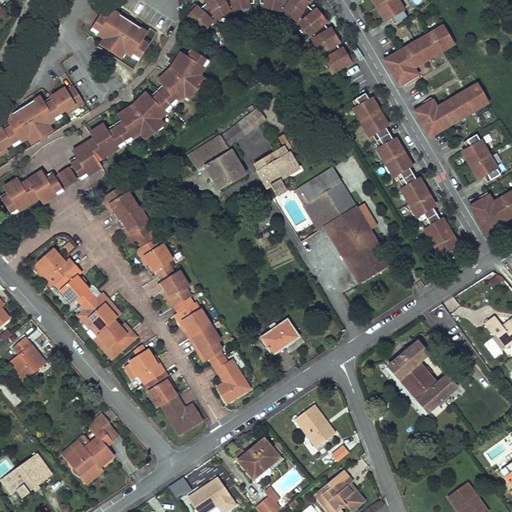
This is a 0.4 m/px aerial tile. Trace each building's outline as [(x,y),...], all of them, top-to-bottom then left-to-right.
[(206,0),(207,3),(201,9),(198,11),(195,9),(186,19),(200,31),(211,19),(210,18),(214,15),(214,16),(228,8),(233,5),(233,6),(249,3),(255,4),(254,0),(206,0)] [(264,5),(280,9),(281,8),(285,10),(298,19),(299,18),(303,21),(302,22),(312,34),(314,33),(316,37),(315,37),(323,52),(324,51),(328,57),(326,57),(335,72),(344,66),(351,62),(345,51),(341,53),(339,50),(336,44),(339,42),(333,31),(330,33),(328,30),(324,24),(327,21),(319,12),(316,14),(314,11),(317,10),(315,8),(312,11),(306,5),(308,2),(304,0),(259,0),(260,3),(264,4),(264,5)] [(372,0),(385,21),(388,18),(387,15),(384,16),(380,8),(382,7),(379,2),(377,3),(374,0),(372,0)] [(374,0),(377,3),(379,2),(382,7),(380,8),(384,16),(387,15),(388,18),(390,17),(394,24),(406,17),(402,11),(404,10),(398,0),(374,0)] [(228,8),(214,16),(216,19),(230,11),(228,8)] [(97,35),(104,39),(125,53),(132,57),(134,54),(141,58),(149,46),(142,41),(144,38),(147,33),(134,24),(127,20),(113,10),(110,16),(108,18),(101,14),(92,28),(99,32),(97,35)] [(297,22),(298,19),(285,10),(283,13),(297,22)] [(213,21),(211,19),(200,31),(202,34),(213,21)] [(312,34),(302,22),(299,23),(310,36),(312,34)] [(418,76),(414,69),(411,64),(414,63),(415,65),(422,61),(421,58),(427,55),(428,58),(436,53),(435,51),(440,48),(442,50),(449,45),(448,43),(452,41),(443,26),(403,50),(389,57),(404,83),(418,76)] [(323,52),(315,37),(312,39),(320,53),(323,52)] [(107,49),(115,54),(122,58),(125,53),(104,39),(100,44),(107,49)] [(411,64),(414,69),(455,45),(452,41),(448,43),(449,45),(442,50),(440,48),(435,51),(436,53),(428,58),(427,55),(421,58),(422,61),(415,65),(414,63),(411,64)] [(189,58),(194,51),(191,49),(186,56),(189,58)] [(160,118),(166,113),(163,110),(169,105),(175,99),(178,102),(185,95),(190,99),(206,81),(200,76),(205,69),(202,67),(207,60),(194,51),(189,58),(186,56),(182,53),(172,66),(174,67),(170,71),(169,70),(158,82),(161,86),(164,89),(159,94),(153,100),(150,97),(147,93),(136,104),(137,105),(133,109),(131,107),(117,116),(120,121),(123,124),(116,128),(108,132),(106,129),(104,125),(89,133),(94,141),(88,145),(87,143),(73,152),(76,157),(78,160),(71,164),(79,177),(86,173),(88,176),(102,167),(97,159),(99,159),(101,160),(102,159),(103,156),(104,158),(118,149),(116,145),(124,141),(130,137),(133,140),(140,135),(145,140),(165,125),(160,118)] [(134,54),(132,57),(139,62),(141,58),(134,54)] [(324,59),(332,73),(335,72),(326,57),(324,59)] [(398,87),(404,83),(389,57),(383,61),(398,87)] [(210,62),(207,60),(202,67),(205,69),(210,62)] [(464,91),(453,98),(455,100),(452,102),(450,100),(440,105),(441,108),(438,110),(437,107),(433,100),(419,109),(434,134),(448,126),(446,123),(486,100),(477,84),(467,89),(469,92),(466,94),(464,91)] [(156,91),(159,94),(164,89),(161,86),(156,91)] [(45,105),(44,102),(41,97),(27,106),(20,110),(6,119),(9,124),(11,127),(4,131),(2,128),(0,129),(0,156),(0,157),(0,156),(0,152),(6,149),(13,145),(19,140),(21,143),(28,139),(49,125),(55,122),(54,118),(61,114),(68,110),(75,105),(76,108),(84,104),(74,87),(67,91),(66,89),(51,98),(53,101),(45,105)] [(156,91),(150,97),(153,100),(159,94),(156,91)] [(364,122),(372,135),(373,134),(381,148),(380,148),(387,161),(395,175),(397,174),(405,188),(404,189),(411,201),(420,216),(421,215),(428,228),(427,228),(435,241),(443,256),(444,255),(448,262),(461,255),(457,248),(455,245),(458,243),(445,222),(442,224),(440,221),(433,208),(431,204),(434,203),(421,182),(418,183),(417,180),(409,167),(407,164),(410,162),(398,142),(394,143),(392,140),(385,127),(383,124),(386,123),(374,102),(371,103),(369,100),(365,93),(361,96),(353,100),(357,108),(356,108),(364,122)] [(169,105),(172,108),(178,102),(175,99),(169,105)] [(172,108),(169,105),(163,110),(166,113),(172,108)] [(360,124),(364,122),(356,108),(352,110),(360,124)] [(427,138),(434,134),(419,109),(413,112),(427,138)] [(247,117),(255,127),(266,119),(259,110),(250,114),(247,117)] [(245,135),(255,127),(247,117),(237,124),(245,135)] [(368,137),(372,135),(364,122),(360,124),(368,137)] [(245,135),(237,124),(229,131),(237,142),(245,135)] [(49,125),(28,139),(31,144),(37,141),(47,135),(53,131),(49,125)] [(234,144),(237,142),(229,131),(226,133),(234,144)] [(220,136),(188,157),(199,172),(206,167),(220,190),(245,175),(228,148),(234,144),(226,133),(221,137),(220,136)] [(480,141),(476,135),(464,142),(468,148),(467,149),(468,152),(466,154),(470,161),(473,160),(476,166),(474,167),(478,175),(481,173),(483,177),(484,176),(487,183),(500,175),(496,168),(498,168),(481,140),(480,141)] [(116,145),(118,149),(126,144),(124,141),(116,145)] [(258,172),(267,188),(271,186),(281,180),(299,169),(289,153),(287,155),(283,147),(270,155),(275,162),(258,172)] [(376,150),(384,163),(387,161),(380,148),(376,150)] [(467,149),(462,152),(478,180),(483,177),(481,173),(478,175),(474,167),(476,166),(473,160),(470,161),(466,154),(468,152),(467,149)] [(392,177),(395,175),(387,161),(384,163),(392,177)] [(333,168),(299,188),(305,198),(308,202),(342,183),(333,168)] [(69,169),(59,176),(65,186),(76,180),(69,169)] [(17,209),(19,211),(32,203),(31,201),(35,202),(38,197),(43,204),(57,196),(55,192),(62,188),(54,175),(47,180),(45,177),(42,171),(27,180),(29,182),(23,186),(18,178),(3,187),(8,196),(1,200),(9,213),(17,209)] [(287,190),(281,180),(271,186),(277,196),(287,190)] [(356,207),(342,183),(308,202),(303,205),(318,230),(327,225),(356,207)] [(112,214),(116,221),(138,208),(128,192),(125,194),(121,186),(105,196),(115,212),(112,214)] [(411,201),(404,189),(400,191),(408,204),(411,201)] [(489,196),(475,204),(490,230),(504,222),(501,217),(504,216),(505,218),(511,214),(511,210),(511,211),(511,210),(511,192),(493,203),(489,196)] [(109,209),(112,214),(115,212),(105,196),(102,198),(109,209)] [(416,218),(420,216),(411,201),(408,204),(416,218)] [(484,234),(490,230),(475,204),(469,208),(484,234)] [(135,242),(137,240),(149,233),(151,232),(147,225),(150,223),(140,207),(138,208),(116,221),(121,229),(126,226),(135,242)] [(356,207),(327,225),(353,269),(383,251),(356,207)] [(501,217),(504,222),(511,217),(511,210),(511,211),(511,210),(511,214),(505,218),(504,216),(501,217)] [(121,229),(124,234),(126,234),(132,244),(135,242),(126,226),(121,229)] [(431,243),(435,241),(427,228),(423,230),(431,243)] [(137,240),(141,247),(153,240),(149,233),(137,240)] [(156,271),(172,261),(173,260),(163,244),(160,246),(155,238),(153,240),(141,247),(139,248),(149,266),(146,268),(150,274),(156,271)] [(440,258),(443,256),(435,241),(431,243),(440,258)] [(135,250),(146,268),(149,266),(139,248),(135,250)] [(53,250),(36,264),(48,278),(44,281),(50,288),(55,284),(75,266),(69,259),(64,263),(62,260),(57,255),(53,250)] [(383,251),(353,269),(362,282),(391,265),(383,251)] [(156,271),(159,276),(171,268),(175,266),(172,261),(156,271)] [(32,267),(44,281),(48,278),(36,264),(32,267)] [(78,300),(81,304),(97,290),(93,286),(88,290),(83,284),(78,279),(76,276),(81,272),(75,266),(55,284),(73,304),(78,300)] [(179,271),(175,274),(171,268),(159,276),(162,281),(157,285),(161,292),(164,290),(174,307),(190,297),(191,297),(186,289),(189,287),(179,271)] [(498,273),(488,281),(494,288),(504,280),(498,273)] [(81,304),(85,309),(78,316),(90,329),(87,331),(93,339),(114,321),(116,319),(110,312),(104,305),(109,301),(103,294),(102,295),(97,290),(81,304)] [(164,290),(161,292),(171,309),(174,307),(164,290)] [(192,301),(190,297),(174,307),(177,313),(174,314),(181,326),(183,331),(188,339),(211,325),(201,309),(197,311),(192,302),(192,301)] [(0,326),(9,319),(0,308),(0,302),(1,302),(0,301),(0,326)] [(115,308),(109,301),(104,305),(110,312),(115,308)] [(511,319),(503,326),(495,316),(484,324),(492,334),(494,333),(499,329),(503,335),(498,338),(505,348),(511,344),(511,342),(511,319)] [(287,320),(260,338),(272,355),(299,337),(287,320)] [(114,321),(93,339),(111,359),(136,338),(130,331),(126,334),(119,326),(114,321)] [(126,334),(130,331),(124,323),(119,326),(126,334)] [(212,365),(224,358),(220,352),(222,351),(217,343),(221,341),(211,325),(188,339),(193,346),(197,344),(206,361),(209,359),(212,365)] [(7,327),(0,332),(0,336),(3,341),(13,334),(7,327)] [(499,329),(494,333),(498,338),(503,335),(499,329)] [(24,338),(12,348),(18,355),(8,363),(23,382),(46,363),(24,338)] [(485,344),(494,356),(500,352),(491,339),(485,344)] [(418,342),(388,366),(427,413),(447,396),(457,388),(447,376),(436,384),(419,363),(428,355),(418,342)] [(147,350),(146,351),(142,344),(140,346),(133,351),(136,356),(128,361),(130,363),(137,376),(139,378),(142,376),(146,383),(164,371),(160,364),(157,366),(152,357),(147,350)] [(197,344),(193,346),(196,352),(203,363),(206,361),(197,344)] [(155,355),(152,357),(157,366),(160,364),(155,355)] [(227,362),(224,358),(212,365),(215,370),(218,368),(226,381),(223,383),(216,387),(226,404),(250,389),(232,359),(227,362)] [(134,378),(137,376),(130,363),(126,365),(134,378)] [(425,415),(427,413),(388,366),(385,369),(403,389),(399,392),(404,399),(408,395),(425,415)] [(215,370),(219,377),(223,383),(226,381),(218,368),(215,370)] [(160,405),(174,397),(176,396),(172,389),(166,379),(168,378),(164,371),(146,383),(149,389),(147,391),(157,407),(160,405)] [(166,379),(172,389),(174,388),(168,378),(166,379)] [(183,410),(186,409),(177,395),(176,396),(174,397),(183,410)] [(174,397),(160,405),(179,435),(202,421),(192,405),(186,409),(183,410),(174,397)] [(316,448),(332,436),(323,424),(327,421),(315,405),(295,419),(316,448)] [(77,440),(65,450),(71,458),(68,460),(80,474),(87,483),(99,472),(97,469),(100,466),(113,456),(106,447),(112,442),(111,440),(101,429),(108,423),(109,423),(102,414),(88,426),(97,436),(84,448),(77,440)] [(323,424),(332,436),(336,433),(327,421),(323,424)] [(118,435),(108,423),(101,429),(111,440),(118,435)] [(312,455),(318,450),(308,438),(303,442),(312,455)] [(287,458),(276,445),(272,448),(268,442),(262,447),(260,444),(240,460),(254,478),(257,482),(267,474),(271,475),(272,471),(287,458)] [(325,464),(347,451),(341,442),(320,456),(325,464)] [(71,458),(65,450),(62,452),(68,460),(71,458)] [(39,473),(47,468),(36,454),(9,474),(19,487),(16,490),(22,498),(30,493),(29,492),(45,480),(44,479),(39,473)] [(511,463),(502,470),(506,476),(505,477),(511,486),(511,463)] [(51,474),(47,468),(39,473),(44,479),(51,474)] [(329,500),(323,505),(328,511),(343,511),(341,509),(346,504),(352,511),(366,501),(356,489),(350,494),(346,488),(352,483),(354,481),(344,470),(324,486),(327,489),(323,492),(329,500)] [(19,487),(9,474),(5,477),(15,490),(16,490),(19,487)] [(169,486),(178,498),(191,489),(183,477),(169,486)] [(217,477),(186,497),(195,511),(211,511),(216,509),(218,511),(228,511),(238,507),(217,477)] [(350,494),(356,489),(352,483),(346,488),(350,494)] [(464,508),(466,511),(487,511),(468,483),(448,497),(459,511),(464,508)] [(327,489),(324,486),(315,494),(323,505),(329,500),(323,492),(327,489)] [(285,506),(275,494),(270,498),(279,510),(285,506)] [(277,511),(279,510),(270,498),(258,508),(260,511),(277,511)]
